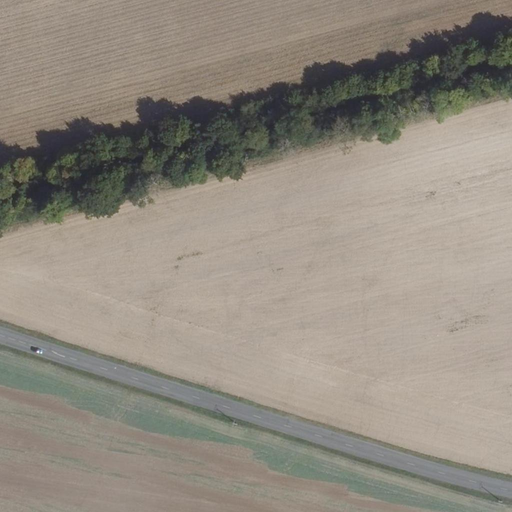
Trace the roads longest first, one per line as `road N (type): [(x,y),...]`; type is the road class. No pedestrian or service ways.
road 1 (primary): [(0,335),(511,492)]
road 2 (track): [(511,61),(0,197)]
